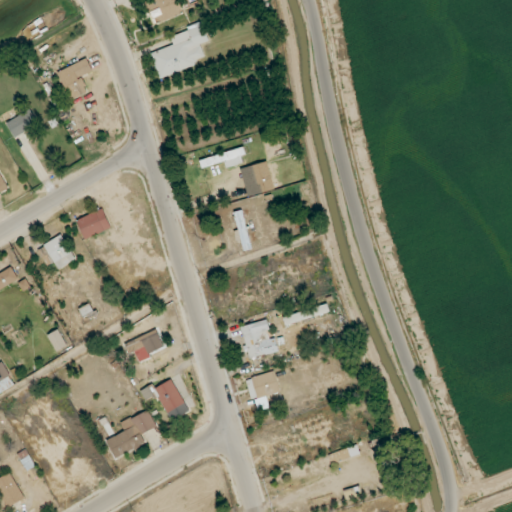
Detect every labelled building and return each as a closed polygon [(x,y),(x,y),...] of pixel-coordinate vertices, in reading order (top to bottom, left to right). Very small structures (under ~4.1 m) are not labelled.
[(149,0),(144,2),(155,26),(183,13),(177,0),(149,0)] [(151,53),(160,77),(207,61),(201,44),(209,41),(203,24),(170,35),(174,45),(151,53)] [(71,100),(89,92),(81,77),(93,71),(87,58),(57,73),(71,100)] [(7,121),(14,136),(39,125),(32,110),(7,121)] [(227,168),(246,162),(242,148),(200,161),(203,168),(225,161),(227,168)] [(251,166),(257,194),(274,190),(267,162),(251,166)] [(0,192),(9,188),(0,171),(0,192)] [(111,228),(103,209),(77,220),(85,239),(111,228)] [(236,212),(242,251),(251,250),(244,211),(236,212)] [(44,246),(59,270),(77,258),(61,234),(44,246)] [(39,249),(46,266),(52,264),(45,247),(39,249)] [(0,273),(0,289),(19,281),(13,267),(0,273)] [(283,317),(285,325),(330,312),(327,305),(283,317)] [(241,326),(248,358),(278,351),(276,339),(271,340),(267,321),(241,326)] [(148,354),(164,346),(157,329),(125,344),(129,354),(144,347),(148,354)] [(48,336),(57,351),(67,346),(58,330),(48,336)] [(0,393),(15,386),(3,362),(0,363),(0,393)] [(269,407),(267,396),(281,393),(275,372),(248,379),(256,411),(269,407)] [(185,403),(172,379),(154,389),(167,413),(185,403)] [(106,441),(115,459),(146,444),(142,434),(157,427),(148,410),(121,423),(125,431),(106,441)] [(331,463),(360,456),(358,446),(329,453),(331,463)] [(0,478),(0,494),(7,508),(25,499),(10,473),(0,478)]
